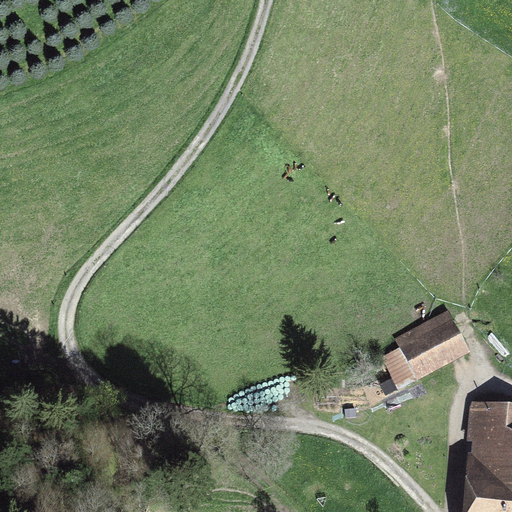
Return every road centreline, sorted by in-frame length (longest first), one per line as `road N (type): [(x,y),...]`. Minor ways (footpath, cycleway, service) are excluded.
road 1 (track): [(428,511),(380,459),(316,426),(174,411),(111,394),(78,368),(64,329),(77,282),(200,144),(267,0)]
road 2 (track): [(220,417),(0,458)]
